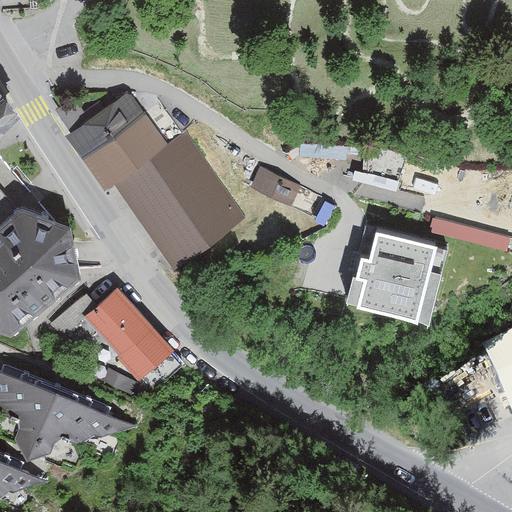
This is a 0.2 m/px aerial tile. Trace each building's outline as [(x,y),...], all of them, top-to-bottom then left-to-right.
[(119,177),(173,258),(241,215),(186,140),(169,151),(126,96),(88,120),(78,106),(61,111),(108,184),(119,177)] [(304,184),(263,165),(253,186),(294,206),(304,184)] [(0,327),(11,331),(77,275),(68,227),(23,210),(0,228),(0,327)] [(504,251),(508,238),(434,217),(430,230),(504,251)] [(349,298),(429,319),(447,249),(367,228),(349,298)] [(151,401),(184,376),(123,294),(90,318),(151,401)] [(511,336),(484,349),(511,411),(511,336)] [(0,403),(30,454),(128,426),(56,393),(0,372),(0,403)] [(0,493),(41,480),(0,461),(0,493)]
